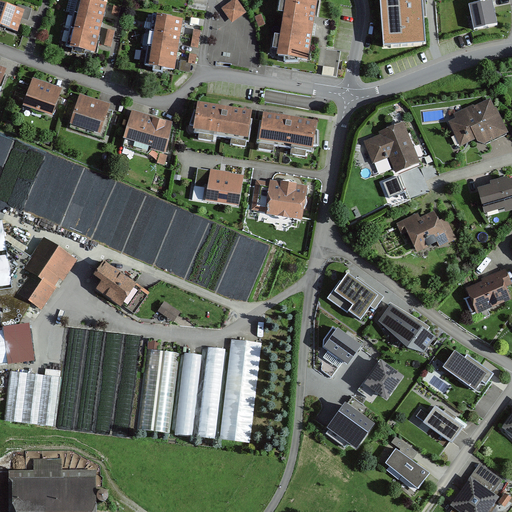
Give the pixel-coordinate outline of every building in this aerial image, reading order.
[(106,6),(81,0),(79,0),(75,16),(102,22),(106,6)] [(321,3),(305,0),(291,0),(281,59),(310,64),(321,3)] [(379,0),(383,50),(426,47),(422,0),(379,0)] [(239,1),(225,10),(234,24),(248,15),(239,1)] [(492,2),(469,7),(474,32),(497,27),(492,2)] [(25,12),(0,3),(0,27),(18,33),(25,12)] [(102,22),(75,16),(72,32),(98,38),(102,22)] [(180,22),(153,17),(151,34),(178,38),(180,22)] [(184,27),(182,45),(200,47),(202,29),(184,27)] [(104,28),(99,44),(103,45),(108,29),(104,28)] [(105,46),(112,47),(116,30),(109,29),(105,46)] [(98,38),(72,32),(68,48),(94,54),(98,38)] [(178,38),(151,34),(148,50),(175,54),(178,38)] [(175,54),(148,50),(145,66),(173,70),(175,54)] [(11,72),(0,67),(0,97),(11,72)] [(60,91),(33,82),(24,107),(51,116),(60,91)] [(107,106),(81,96),(70,124),(97,134),(107,106)] [(487,99),(442,118),(453,144),(462,140),(479,144),(502,134),(487,99)] [(253,115),(199,106),(194,134),(249,142),(253,115)] [(177,124),(137,113),(128,143),(168,155),(177,124)] [(320,126),(267,118),(263,147),(315,155),(320,126)] [(408,128),(370,143),(378,163),(391,158),(398,174),(422,164),(408,128)] [(246,178),(199,171),(197,189),(209,190),(207,202),(242,207),(246,178)] [(384,179),(390,206),(412,201),(407,174),(384,179)] [(511,182),(511,180),(475,192),(483,216),(511,206),(511,182)] [(311,189),(258,181),(254,212),(306,219),(311,189)] [(428,215),(401,227),(413,251),(432,243),(434,247),(450,239),(442,222),(433,226),(428,215)] [(76,260),(50,242),(36,262),(7,242),(17,287),(43,306),(76,260)] [(8,257),(0,258),(0,286),(12,285),(8,257)] [(140,286),(108,263),(97,277),(103,281),(98,289),(124,308),(140,286)] [(502,272),(463,290),(474,312),(503,299),(499,291),(508,286),(502,272)] [(360,321),(370,307),(374,310),(384,297),(357,278),(355,280),(347,274),(342,283),(339,281),(327,299),(347,313),(348,312),(360,321)] [(158,314),(176,323),(182,311),(164,302),(158,314)] [(435,339),(390,307),(379,323),(424,355),(435,339)] [(34,325),(8,328),(12,364),(39,360),(34,325)] [(4,331),(0,331),(0,366),(9,365),(4,331)] [(362,349),(338,331),(323,350),(348,368),(362,349)] [(260,346),(232,343),(223,438),(251,441),(260,346)] [(224,350),(207,349),(199,436),(215,438),(224,350)] [(178,353),(149,350),(140,427),(169,431),(178,353)] [(455,354),(443,370),(475,394),(483,383),(487,386),(494,377),(467,357),(464,361),(455,354)] [(200,356),(184,355),(176,433),(192,435),(200,356)] [(381,363),(365,387),(387,403),(404,379),(381,363)] [(63,378),(12,372),(6,419),(57,426),(63,378)] [(345,406),(327,432),(357,453),(375,427),(345,406)] [(463,426),(435,407),(424,422),(452,442),(463,426)] [(511,415),(501,431),(511,438),(511,415)] [(399,452),(396,449),(386,463),(418,487),(428,473),(411,460),(417,453),(396,437),(392,442),(401,449),(399,452)] [(503,482),(481,466),(450,508),(455,511),(491,511),(499,502),(492,496),(503,482)] [(96,511),(96,472),(9,472),(9,511),(96,511)]
